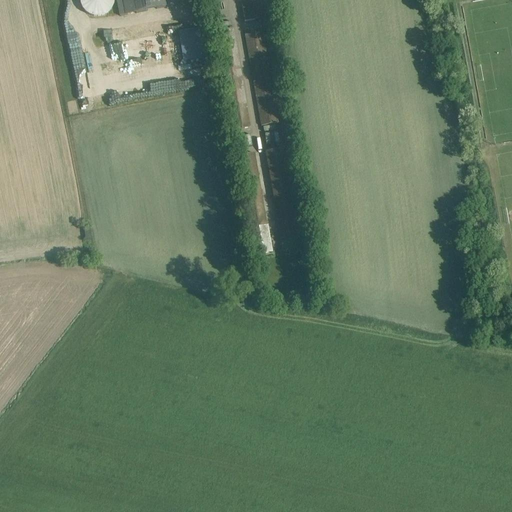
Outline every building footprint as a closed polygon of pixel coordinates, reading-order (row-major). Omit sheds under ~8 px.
[(81,0),(94,19),(117,4),(113,0),(81,0)] [(165,6),(163,0),(116,0),(120,15),(165,6)] [(245,22),(255,20),(252,3),(242,5),(245,22)] [(178,30),(182,63),(202,61),(198,28),(178,30)] [(251,127),(233,29),(216,32),(234,130),(251,127)] [(246,36),(262,125),(279,122),(263,33),(246,36)] [(300,247),(283,148),(266,152),(284,250),(300,247)] [(273,252),(255,154),(238,157),(256,255),(273,252)]
